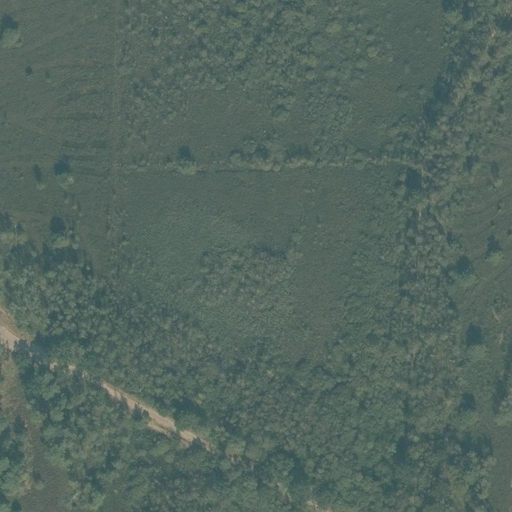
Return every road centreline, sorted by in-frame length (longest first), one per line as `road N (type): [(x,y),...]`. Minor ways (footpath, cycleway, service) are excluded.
road 1 (track): [(0,330),(322,511)]
road 2 (track): [(119,0),(114,298)]
